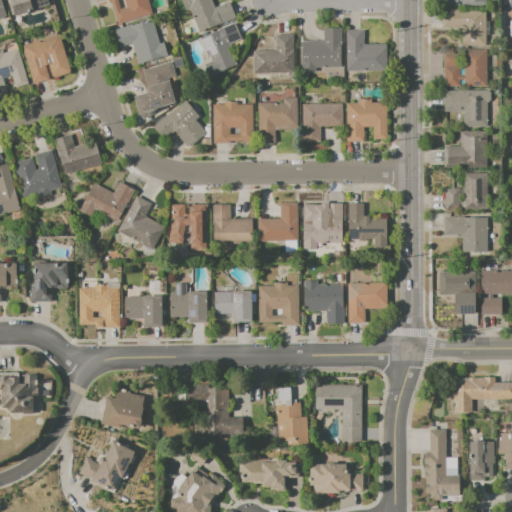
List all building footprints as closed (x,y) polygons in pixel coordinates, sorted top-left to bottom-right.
[(0,0),(3,0),(10,18),(7,19),(8,20),(2,22),(1,20),(0,20),(0,0)] [(49,0),(52,7),(32,13),(18,17),(17,16),(14,17),(9,0),(49,0)] [(112,4),(110,0),(152,0),(156,15),(121,26),(114,3),(112,4)] [(232,4),(238,19),(221,26),(202,34),(192,11),(188,13),(183,0),(219,0),(220,2),(225,1),(227,5),(232,4)] [(488,47),(464,47),(464,29),(446,29),(446,11),(488,11),(488,47)] [(122,48),(117,32),(135,26),(135,27),(155,21),(162,45),(166,44),(170,57),(141,65),(135,45),(122,48)] [(237,24),(244,40),(232,45),(237,57),(235,58),(239,66),(212,78),(206,66),(214,63),(212,57),(210,58),(202,40),(237,24)] [(344,29),(344,48),(343,48),(343,69),(318,69),(319,73),(305,73),(305,43),(326,43),(326,29),(344,29)] [(388,46),(389,72),(349,72),(349,32),(366,32),(366,46),(388,46)] [(73,74),(55,79),(51,66),(48,67),(52,81),(36,85),(24,47),(62,36),(73,74)] [(278,36),(296,36),(297,74),(256,75),(256,53),(278,52),(278,36)] [(20,50),(31,85),(18,89),(14,78),(5,81),(9,94),(0,96),(0,52),(5,51),(6,55),(20,50)] [(489,52),(490,88),(467,88),(467,81),(463,81),(463,88),(447,88),(446,52),(489,52)] [(146,121),(141,114),(136,98),(152,93),(150,88),(145,72),(174,63),(178,77),(170,80),(178,104),(161,109),(161,112),(146,121)] [(447,113),(447,92),(463,92),(463,107),(466,107),(466,92),(489,92),(490,128),(466,128),(466,112),(462,112),(462,113),(447,113)] [(278,144),(261,144),(261,104),(286,104),(286,100),(300,99),(300,131),(278,131),(278,144)] [(366,143),(349,143),(349,105),(360,105),(360,101),(374,101),(374,104),(389,104),(389,141),(376,141),(376,128),(366,128),(366,143)] [(167,141),(156,128),(188,102),(201,118),(198,121),(209,134),(193,148),(192,147),(190,149),(177,133),(167,141)] [(232,145),(216,145),(216,129),(216,130),(215,106),(227,106),(227,103),(240,103),(240,106),(255,106),(256,142),(232,142),(232,145)] [(323,144),(305,144),(305,106),(345,105),(345,127),(323,128),(323,144)] [(446,169),(446,148),(463,148),(463,133),(489,133),(490,169),(446,169)] [(105,165),(67,176),(64,164),(63,164),(56,141),(73,136),(77,149),(88,146),(89,147),(99,144),(105,165)] [(64,190),(53,192),(54,197),(41,200),(40,196),(25,200),(16,164),(35,159),(38,172),(41,171),(37,156),(54,152),(64,190)] [(0,168),(11,166),(23,212),(0,217),(0,168)] [(448,211),(448,190),(463,190),(463,191),(467,191),(467,175),(490,175),(490,211),(467,211),(448,211)] [(122,183),(138,192),(130,206),(129,206),(119,224),(97,211),(93,219),(81,212),(97,184),(116,195),(122,183)] [(120,233),(139,197),(154,205),(147,218),(167,228),(155,251),(120,233)] [(261,243),(260,221),(283,220),(282,205),(301,204),(302,225),(300,225),(301,242),(299,243),(300,253),(287,254),(287,243),(261,243)] [(306,249),(306,218),(328,218),(327,205),(345,205),(345,249),(306,249)] [(351,205),(366,205),(366,218),(372,218),(372,220),(389,220),(389,248),(376,248),(376,241),(368,240),(367,242),(362,242),(361,241),(351,241),(351,205)] [(174,207),(187,206),(187,216),(192,216),(192,213),(191,206),(208,206),(209,252),(193,253),(193,245),(193,227),(188,226),(187,234),(184,246),(171,243),(175,221),(174,221),(174,207)] [(215,206),(233,206),(233,221),(254,220),(255,245),(216,246),(215,206)] [(447,237),(447,218),(467,218),(467,219),(489,219),(490,254),(465,254),(465,237),(447,237)] [(19,266),(19,290),(18,290),(18,291),(9,291),(9,290),(3,290),(3,304),(0,304),(0,264),(3,264),(3,266),(19,266)] [(70,265),(70,290),(69,290),(69,291),(60,291),(60,290),(54,290),(54,303),(34,304),(33,288),(37,288),(37,265),(70,265)] [(511,272),(511,295),(494,295),(494,299),(503,299),(503,315),(483,315),(484,300),(489,300),(489,296),(482,295),(482,272),(511,272)] [(442,297),(441,273),(477,273),(477,295),(478,316),(457,316),(456,297),(442,297)] [(307,313),(307,282),(320,282),(320,286),(345,286),(345,309),(347,309),(346,326),(329,326),(329,313),(307,313)] [(301,287),(301,327),(284,327),(284,324),(261,324),(261,288),(276,288),(276,284),(290,284),(290,287),(301,287)] [(173,318),(172,294),(177,294),(177,285),(189,285),(189,294),(209,293),(210,324),(191,325),(191,318),(173,318)] [(367,325),(351,325),(351,285),(390,285),(390,310),(367,310),(367,325)] [(82,326),(82,290),(97,290),(97,286),(110,286),(110,290),(122,289),(122,329),(105,329),(98,329),(97,326),(82,326)] [(216,316),(216,294),(218,294),(218,289),(230,289),(230,293),(253,293),(253,296),(257,296),(258,315),(253,315),(253,324),(235,324),(235,316),(216,316)] [(128,321),(127,298),(164,298),(165,329),(146,329),(146,321),(128,321)] [(39,377),(39,390),(40,390),(40,400),(37,400),(37,415),(12,415),(12,410),(4,410),(4,391),(0,391),(0,375),(21,375),(21,382),(25,382),(25,377),(39,377)] [(454,414),(454,380),(485,380),(485,379),(497,379),(497,385),(511,384),(511,401),(473,401),(473,414),(454,414)] [(188,401),(188,386),(211,386),(211,389),(231,389),(231,419),(245,419),(245,436),(207,437),(207,442),(198,442),(198,437),(197,419),(210,419),(209,401),(188,401)] [(318,411),(318,386),(364,387),(364,443),(344,443),(345,411),(318,411)] [(123,430),(103,425),(110,398),(118,400),(120,389),(132,392),(132,394),(147,398),(144,408),(146,409),(143,421),(144,421),(142,430),(124,426),(123,430)] [(280,390),(293,389),(293,401),(298,401),(299,404),(303,404),(303,418),(309,418),(310,445),(289,446),(289,440),(280,440),(279,407),(288,407),(288,403),(280,403),(280,390)] [(461,477),(461,495),(457,495),(457,493),(452,493),(452,495),(448,495),(448,496),(439,496),(439,495),(428,495),(428,493),(428,486),(428,481),(427,481),(427,473),(428,473),(427,473),(427,466),(427,463),(426,463),(426,456),(427,456),(427,454),(432,454),(432,432),(448,432),(448,461),(449,461),(449,466),(448,466),(448,477),(461,477)] [(511,470),(508,470),(508,455),(501,455),(501,450),(501,443),(503,443),(503,435),(510,435),(510,433),(511,433),(511,470)] [(83,477),(88,468),(90,465),(97,469),(99,466),(102,468),(103,466),(101,464),(103,459),(104,459),(109,449),(106,447),(109,441),(114,443),(115,441),(132,450),(132,451),(134,452),(130,458),(137,462),(129,476),(128,475),(119,491),(106,484),(104,488),(83,477)] [(487,482),(472,482),(472,474),(473,444),(475,444),(475,443),(487,443),(487,444),(497,444),(497,465),(495,465),(495,479),(488,478),(488,477),(487,477),(487,482)] [(210,459),(205,467),(192,458),(197,450),(210,459)] [(244,484),(244,473),(241,473),(241,463),(252,464),(252,461),(275,461),(275,459),(302,460),(301,479),(288,479),(288,493),(278,493),(278,491),(273,491),(273,490),(273,486),(265,486),(265,485),(256,485),(256,484),(244,484)] [(365,475),(365,492),(352,492),(342,492),(342,494),(327,494),(327,498),(316,498),(316,487),(312,487),(312,466),(329,466),(329,464),(336,464),(336,466),(348,466),(348,470),(352,470),(352,475),(365,475)] [(199,468),(212,478),(214,475),(220,479),(219,480),(227,485),(226,486),(228,487),(223,494),(222,494),(216,501),(214,500),(210,505),(213,505),(213,511),(179,511),(179,510),(175,510),(175,509),(173,509),(173,501),(175,501),(175,499),(174,488),(176,486),(176,484),(177,481),(178,479),(179,478),(180,478),(182,477),(183,475),(189,478),(190,479),(195,472),(199,468)]
